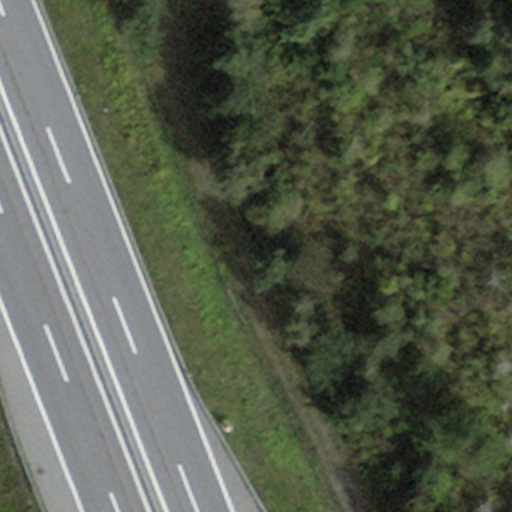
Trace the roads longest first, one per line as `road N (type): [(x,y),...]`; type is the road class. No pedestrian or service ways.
road 1 (track): [(353,511),(173,65),(177,0)]
road 2 (trunk): [(195,511),(0,9)]
road 3 (trunk): [(0,208),(117,511)]
